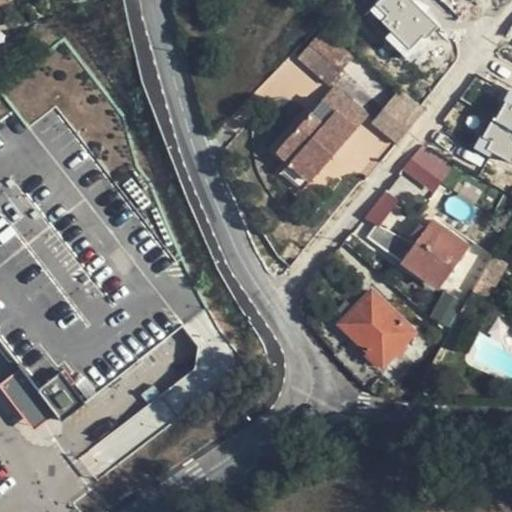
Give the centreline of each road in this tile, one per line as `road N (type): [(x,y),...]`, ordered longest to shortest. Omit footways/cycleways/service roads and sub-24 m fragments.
road 1 (residential): [(275,304),(511,14)]
road 2 (residential): [(153,0),(205,178),(245,265),(275,304)]
road 3 (residential): [(151,511),(294,408),(312,385)]
road 4 (residential): [(312,385),(379,410),(511,420)]
